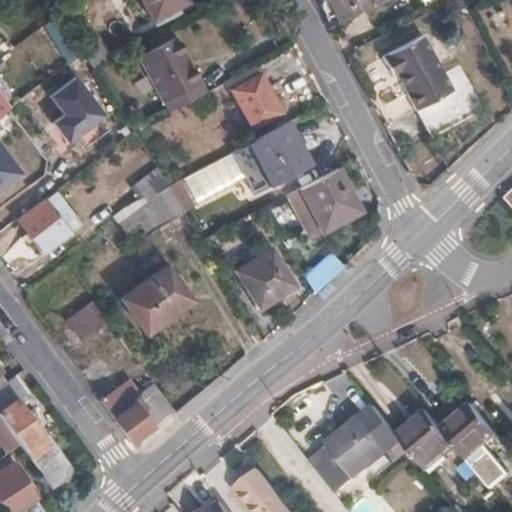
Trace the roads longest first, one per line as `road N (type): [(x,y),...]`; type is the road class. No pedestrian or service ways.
road 1 (tertiary): [(423,238),(138,482)]
road 2 (residential): [(295,0),(423,238)]
road 3 (residential): [(138,482),(0,301)]
road 4 (tertiary): [(511,154),(423,238)]
